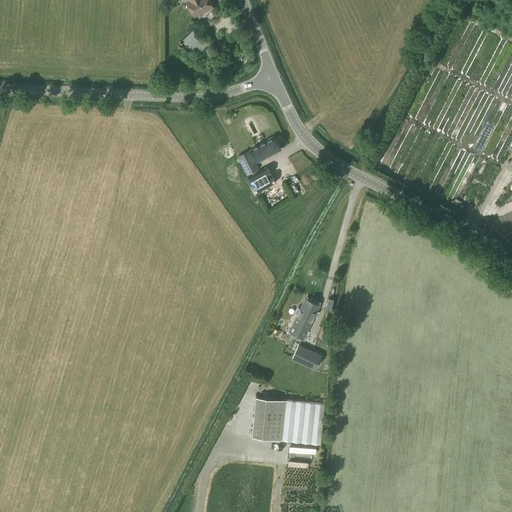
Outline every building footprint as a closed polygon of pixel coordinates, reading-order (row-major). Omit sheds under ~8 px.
[(195,17),(214,8),(210,0),(189,0),(190,2),(188,2),(195,17)] [(192,30),(181,40),(196,55),(206,45),(192,30)] [(272,137),(266,140),(267,141),(251,150),(257,162),(280,150),(279,147),(280,146),(276,140),(275,140),(274,138),(273,138),(272,137)] [(238,157),(237,158),(247,175),(258,169),(249,152),(238,157)] [(266,167),(246,177),(255,194),(275,184),(266,167)] [(320,305),(305,298),(288,332),(303,339),(320,305)] [(326,353),(298,341),(292,352),(322,364),(326,353)] [(256,398),(252,437),(282,441),(282,440),(321,444),(325,404),(286,400),(286,401),(256,398)] [(315,459),(315,453),(288,451),(287,458),(315,459)]
